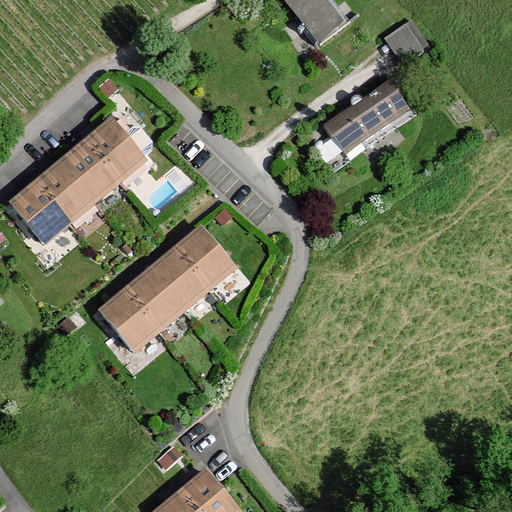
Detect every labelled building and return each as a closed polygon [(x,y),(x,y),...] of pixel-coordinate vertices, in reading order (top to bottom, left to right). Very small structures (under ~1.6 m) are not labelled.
[(349,29),(326,0),(284,0),(322,49),(349,29)] [(409,65),(432,52),(415,22),(392,36),(409,65)] [(394,85),(328,131),(349,161),(415,115),(394,85)] [(115,126),(12,209),(46,252),(149,169),(115,126)] [(241,275),(207,234),(102,321),(136,362),(241,275)] [(206,471),(157,511),(239,511),(240,511),(206,471)]
